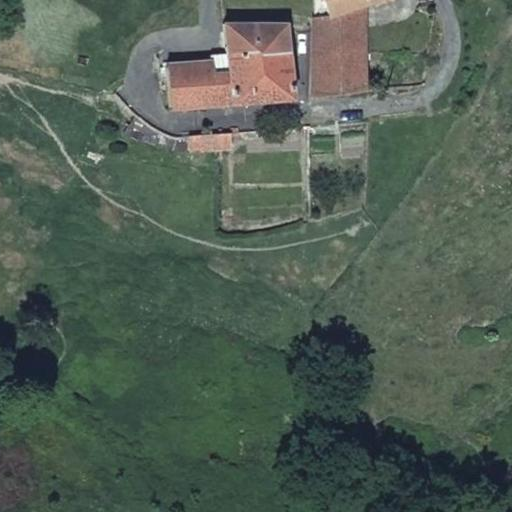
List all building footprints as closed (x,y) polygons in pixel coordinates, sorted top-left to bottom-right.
[(314,0),(320,1),(319,20),(311,23),(307,101),(358,94),(359,11),(385,0),(314,0)] [(430,19),(431,7),(419,4),(418,17),(430,19)] [(284,25),(239,27),(239,49),(222,49),(222,57),(222,69),(209,70),(207,62),(159,69),(164,116),(283,102),(284,25)] [(239,49),(239,27),(222,28),(222,49),(239,49)] [(222,69),(222,57),(207,59),(207,62),(209,70),(222,69)] [(187,152),(219,149),(231,148),(231,134),(185,138),(187,152)]
